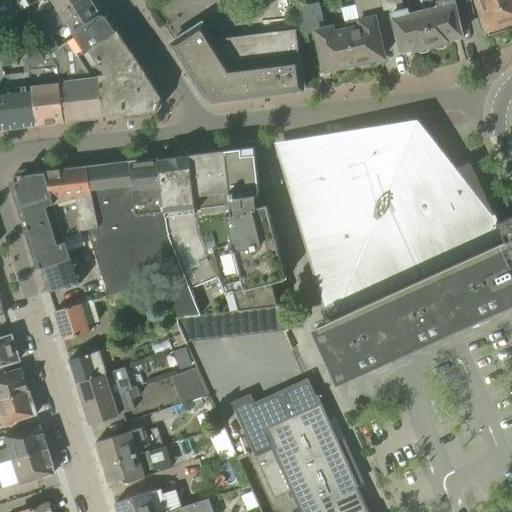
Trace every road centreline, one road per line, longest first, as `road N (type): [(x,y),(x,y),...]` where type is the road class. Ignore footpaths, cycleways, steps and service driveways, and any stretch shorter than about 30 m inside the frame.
road 1 (residential): [(205,125),(429,100),(508,100)]
road 2 (residential): [(90,511),(33,315)]
road 3 (residential): [(205,125),(121,0)]
